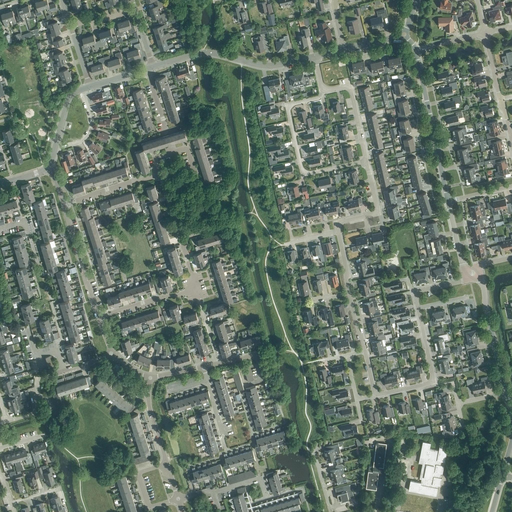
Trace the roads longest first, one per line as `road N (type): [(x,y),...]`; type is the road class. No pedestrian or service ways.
road 1 (residential): [(375,397),(433,381),(416,293),(472,273)]
road 2 (residential): [(367,161),(302,171),(289,106),(322,91)]
road 3 (residential): [(153,67),(208,52),(260,66),(314,57)]
road 4 (residential): [(447,202),(415,55)]
road 5 (residential): [(505,393),(482,282),(472,273)]
road 6 (residential): [(165,192),(198,182),(187,149),(155,159),(160,176)]
